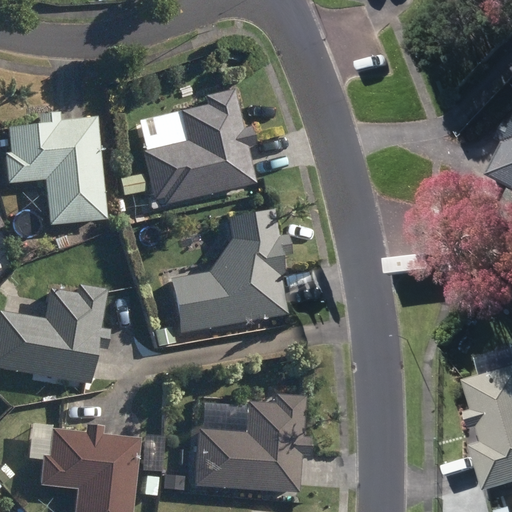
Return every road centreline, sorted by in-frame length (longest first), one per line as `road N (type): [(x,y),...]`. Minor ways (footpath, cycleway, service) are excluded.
road 1 (residential): [(379,511),(381,419),(362,247),(333,134),(281,0)]
road 2 (residential): [(0,31),(22,38),(121,35),(215,0)]
